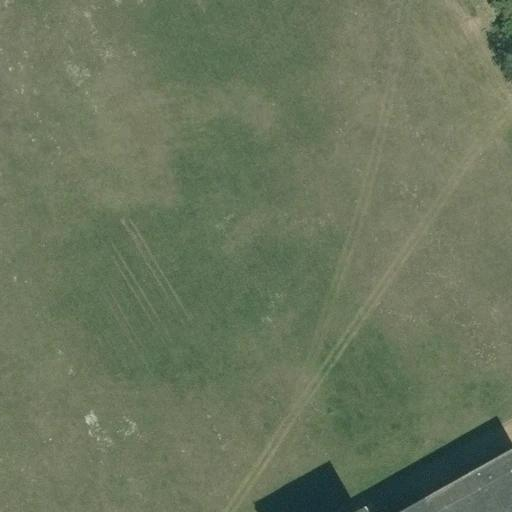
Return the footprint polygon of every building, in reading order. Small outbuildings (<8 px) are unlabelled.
[(373,0),(424,102),(445,92),(447,96),(480,80),(440,0),(373,0)] [(204,81),(174,20),(145,34),(149,42),(158,38),(176,77),(172,79),(178,93),(204,81)] [(260,229),(282,220),(258,167),(237,176),(260,229)] [(380,450),(362,459),(372,479),(388,470),(384,461),(411,448),(395,416),(367,430),(369,434),(353,442),(361,457),(379,448),(380,450)] [(511,511),(511,459),(418,511),(511,511)] [(161,511),(157,511),(154,498),(106,507),(106,511),(63,511),(56,501),(58,511),(161,511)]
